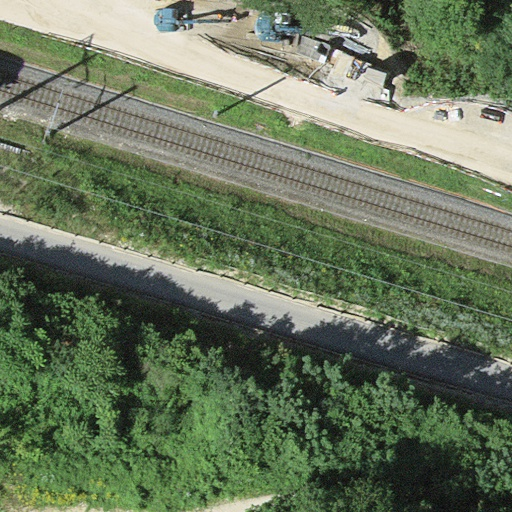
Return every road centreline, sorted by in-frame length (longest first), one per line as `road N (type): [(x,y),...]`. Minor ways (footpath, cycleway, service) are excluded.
road 1 (track): [(0,237),(511,392)]
road 2 (track): [(1,0),(416,128),(511,145)]
road 3 (track): [(158,511),(50,499),(0,504)]
road 4 (track): [(363,511),(247,503),(225,511)]
